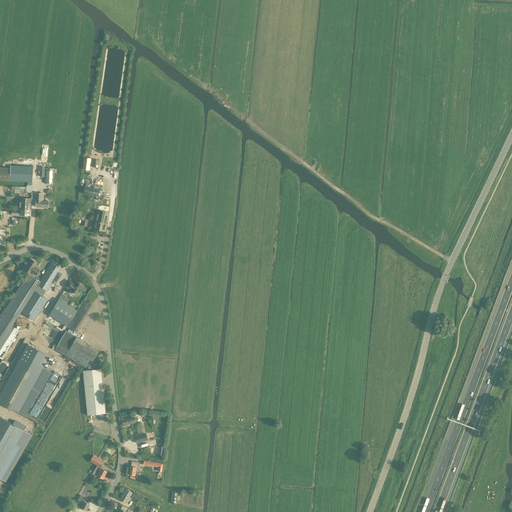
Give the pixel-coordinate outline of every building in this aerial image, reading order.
[(0,180),(26,182),(28,182),(27,185),(32,185),(32,182),(33,167),(11,166),(10,172),(0,171),(0,180)] [(53,183),(54,169),(45,169),(44,183),(53,183)] [(83,194),(98,197),(100,189),(85,186),(83,194)] [(36,193),(36,207),(48,207),(48,201),(43,201),(43,193),(36,193)] [(19,197),(19,209),(30,209),(31,198),(19,197)] [(97,209),(95,221),(106,223),(105,224),(107,225),(109,212),(97,209)] [(90,228),(94,229),(105,232),(107,225),(105,224),(106,223),(95,221),(94,226),(90,226),(90,228)] [(31,259),(24,269),(31,274),(32,272),(36,275),(40,269),(35,267),(38,263),(31,259)] [(28,273),(0,317),(0,357),(3,359),(19,329),(15,326),(16,325),(13,323),(21,311),(34,320),(48,299),(42,295),(45,290),(47,291),(52,283),(55,284),(61,274),(59,273),(61,269),(51,263),(40,281),(28,273)] [(70,281),(66,287),(71,290),(77,295),(81,289),(82,289),(83,287),(83,286),(83,285),(76,281),(75,284),(70,281)] [(59,299),(49,315),(68,326),(78,311),(67,304),(69,300),(61,296),(59,299)] [(75,332),(93,305),(85,300),(68,328),(75,332)] [(66,331),(55,349),(84,366),(87,368),(86,370),(83,371),(84,380),(102,379),(101,369),(100,369),(99,357),(96,355),(99,350),(71,334),(67,331),(66,331)] [(27,344),(0,393),(0,403),(18,413),(26,417),(51,372),(43,367),(49,356),(27,344)] [(105,413),(102,384),(102,379),(84,380),(88,415),(90,415),(105,413)] [(42,415),(39,420),(45,423),(48,419),(42,415)] [(0,478),(5,481),(31,434),(23,430),(25,426),(15,420),(13,424),(0,416),(0,478)] [(127,418),(121,420),(123,426),(137,422),(135,417),(127,420),(127,418)] [(89,441),(96,439),(94,432),(89,433),(90,436),(87,437),(89,441)] [(146,433),(135,437),(136,443),(147,440),(146,433)] [(104,461),(97,458),(93,455),(90,461),(97,465),(92,474),(97,477),(98,475),(103,478),(107,471),(101,468),(102,467),(101,467),(104,461)] [(164,464),(154,462),(144,460),(144,461),(143,465),(153,466),(159,467),(158,471),(162,472),(163,468),(164,464)] [(135,476),(135,471),(138,472),(139,462),(132,461),(131,466),(130,466),(128,475),(135,476)] [(126,503),(132,492),(126,489),(120,500),(126,503)] [(81,495),(77,501),(82,504),(81,508),(86,511),(90,504),(84,501),(86,498),(81,495)]
